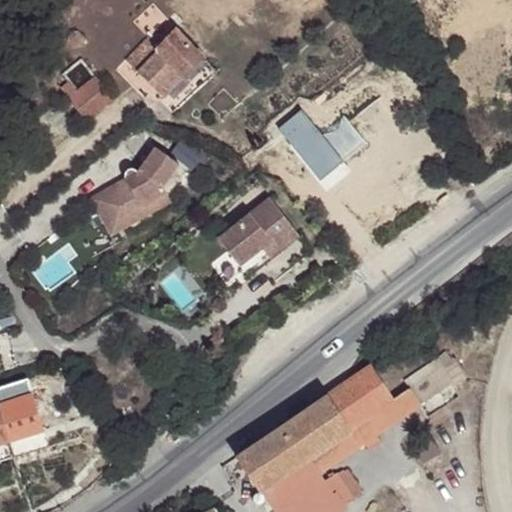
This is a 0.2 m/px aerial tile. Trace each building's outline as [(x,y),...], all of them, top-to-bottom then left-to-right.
[(127,61),(163,98),(204,58),(175,29),(157,48),(148,39),(127,61)] [(78,47),(86,40),(77,32),(76,32),(72,33),(70,35),(68,39),(70,43),(71,45),(74,42),(78,47)] [(381,62),(345,89),(359,106),(375,94),(376,96),(395,81),(381,62)] [(61,89),(85,118),(111,98),(95,77),(76,91),(69,82),(61,89)] [(106,200),(95,208),(110,235),(130,225),(125,216),(166,194),(162,187),(179,164),(155,148),(138,172),(134,169),(132,169),(128,170),(125,174),(125,179),(102,192),(106,200)] [(449,177),(457,192),(475,181),(466,166),(449,177)] [(106,200),(102,192),(90,198),(95,208),(106,200)] [(125,216),(130,225),(171,202),(166,194),(125,216)] [(269,198),(219,238),(241,265),(262,248),(270,258),(298,235),(269,198)] [(393,399),(404,416),(453,382),(455,385),(468,378),(456,361),(448,367),(441,357),(405,382),(409,388),(393,399)] [(345,504),(353,499),(337,474),(325,482),(319,474),(404,416),(393,399),(370,366),(238,456),(276,511),(338,511),(346,507),(345,504)] [(0,442),(44,430),(28,379),(0,387),(0,442)] [(346,468),(337,474),(353,499),(362,493),(346,468)]
